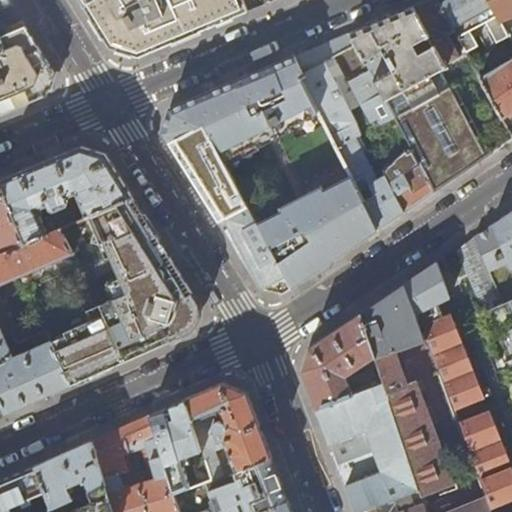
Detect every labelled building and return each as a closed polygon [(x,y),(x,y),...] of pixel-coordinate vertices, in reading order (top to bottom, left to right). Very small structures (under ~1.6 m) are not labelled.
[(219,24),(246,13),(240,0),(79,0),(111,51),(136,59),(165,46),(219,24)] [(415,6),(445,64),(467,52),(466,52),(438,0),(429,0),(421,4),(415,6)] [(438,0),(466,52),(478,46),(473,36),(490,27),(498,41),(511,35),(508,29),(504,21),(491,0),(438,0)] [(511,0),(491,0),(504,21),(511,17),(511,0)] [(445,64),(415,6),(388,18),(351,33),(358,46),(370,68),(436,191),(453,180),(478,163),(488,156),(442,70),(447,67),(445,64)] [(0,37),(0,115),(21,107),(47,96),(55,73),(33,39),(26,27),(0,37)] [(223,161),(319,111),(301,76),(307,73),(325,64),(358,46),(351,33),(316,48),(298,55),(260,71),(170,109),(167,121),(163,133),(170,145),(205,126),(223,161)] [(511,61),(480,78),(506,125),(511,120),(511,61)] [(356,123),(325,64),(307,73),(301,76),(319,111),(351,175),(379,229),(404,212),(436,191),(370,68),(347,82),(372,128),(375,126),(389,153),(396,150),(402,150),(404,149),(407,153),(382,168),(391,185),(384,190),(356,137),(360,135),(356,123)] [(223,161),(205,126),(170,145),(200,193),(218,222),(247,205),(223,161)] [(46,162),(0,181),(0,182),(27,243),(62,229),(76,222),(70,211),(44,221),(40,209),(50,206),(52,211),(55,211),(66,207),(68,202),(67,199),(77,194),(88,218),(133,198),(115,169),(106,155),(95,151),(82,147),(46,162)] [(379,229),(351,175),(323,189),(322,186),(281,207),(283,211),(257,224),(291,288),(310,276),(359,242),(379,229)] [(0,236),(6,252),(27,243),(0,182),(0,236)] [(149,224),(133,198),(88,218),(94,232),(91,243),(99,246),(105,260),(112,258),(127,292),(87,309),(91,319),(65,330),(66,334),(51,340),(71,385),(106,370),(168,343),(194,331),(202,307),(184,280),(166,250),(149,224)] [(257,224),(247,205),(218,222),(231,243),(259,289),(283,293),(291,288),(257,224)] [(511,212),(503,218),(494,224),(511,265),(511,212)] [(511,265),(494,224),(484,231),(476,236),(459,251),(511,377),(511,265)] [(62,229),(27,243),(6,252),(0,254),(0,294),(16,332),(12,334),(18,345),(23,344),(27,354),(14,360),(0,326),(0,398),(0,399),(7,413),(34,401),(71,385),(51,340),(28,288),(74,268),(75,254),(62,229)] [(420,273),(406,283),(415,305),(448,293),(438,261),(420,273)] [(422,323),(415,305),(406,283),(393,292),(361,313),(376,357),(428,338),(422,323)] [(428,338),(454,408),(485,395),(453,311),(422,323),(428,338)] [(351,375),(376,357),(361,313),(350,321),(310,347),(302,371),(309,387),(317,408),(353,395),(349,385),(354,383),(351,375)] [(428,338),(376,357),(382,376),(384,383),(420,489),(427,511),(491,511),(490,507),(458,421),(454,408),(428,338)] [(375,386),(384,383),(382,376),(373,380),(375,386)] [(360,511),(420,489),(384,383),(375,386),(353,395),(317,408),(337,461),(356,511),(360,511)] [(206,392),(187,400),(214,481),(222,478),(214,452),(226,448),(236,472),(272,458),(265,440),(253,409),(247,393),(224,384),(206,392)] [(167,409),(149,416),(175,496),(205,484),(214,481),(187,400),(167,409)] [(458,421),(490,507),(511,497),(511,463),(490,408),(458,421)] [(149,416),(125,427),(100,438),(92,441),(106,483),(105,484),(113,511),(179,511),(175,496),(149,416)] [(46,462),(35,466),(51,507),(72,498),(68,487),(85,480),(89,490),(105,484),(106,483),(92,441),(77,448),(46,462)] [(280,479),(272,458),(236,472),(222,478),(214,481),(205,484),(207,490),(216,486),(221,498),(252,486),(254,491),(259,489),(266,511),(288,502),(280,479)] [(0,481),(0,511),(39,511),(42,511),(40,504),(35,506),(31,497),(39,494),(45,510),(51,507),(35,466),(15,475),(0,481)] [(113,511),(105,484),(89,490),(88,491),(93,501),(67,511),(113,511)] [(262,511),(266,511),(259,489),(254,491),(252,486),(221,498),(216,486),(207,490),(214,509),(206,511),(262,511)] [(427,511),(420,489),(360,511),(427,511)] [(292,511),(288,502),(266,511),(262,511),(292,511)]
